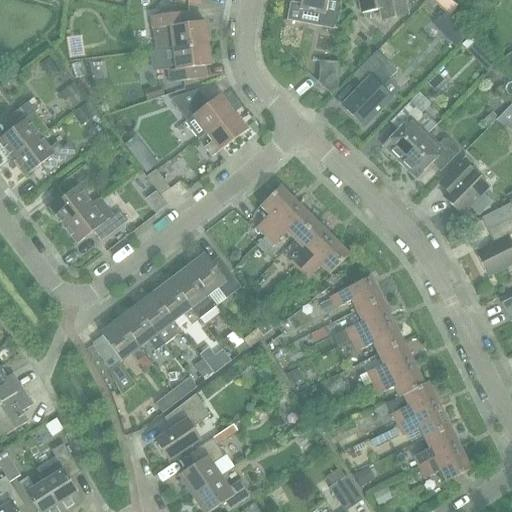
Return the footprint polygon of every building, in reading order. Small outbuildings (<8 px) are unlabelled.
[(334,26),(339,0),(300,0),(299,8),(324,13),(322,24),(334,26)] [(382,20),(408,15),(404,0),(358,0),(361,14),(379,10),(382,20)] [(153,51),(207,44),(204,22),(190,24),(188,12),(150,17),(155,50),(153,51)] [(456,25),(444,37),(456,48),(467,36),(456,25)] [(207,44),(153,51),(155,64),(167,63),(169,84),(206,79),(205,67),(210,66),(207,44)] [(362,86),(342,107),(356,121),(357,120),(364,127),(391,99),(380,88),(396,71),(387,62),(376,52),(352,76),(362,86)] [(485,54),(477,62),(486,72),(494,64),(485,54)] [(47,59),(39,65),(45,72),(53,66),(47,59)] [(317,82),(332,97),(338,90),(339,63),(321,63),(320,79),(317,82)] [(69,86),(58,94),(70,110),(81,101),(69,86)] [(164,97),(160,86),(143,91),(147,102),(164,97)] [(198,91),(170,100),(186,121),(185,123),(198,140),(206,134),(234,113),(220,95),(209,104),(198,91)] [(12,130),(0,139),(0,143),(11,159),(40,137),(48,131),(40,119),(35,113),(41,108),(33,98),(5,120),(12,130)] [(383,147),(399,163),(427,135),(417,125),(422,119),(422,114),(411,102),(390,123),(398,131),(383,147)] [(84,104),(72,114),(81,126),(93,116),(84,104)] [(498,118),(495,121),(507,129),(511,124),(511,107),(510,105),(498,118)] [(491,112),(483,121),(489,127),(495,121),(498,118),(491,112)] [(234,113),(206,134),(212,142),(204,148),(211,158),(219,152),(247,131),(234,113)] [(427,135),(399,163),(416,179),(431,164),(440,172),(460,152),(448,140),(443,140),(438,146),(427,135)] [(49,148),(40,137),(11,159),(25,177),(40,166),(47,176),(76,154),(68,144),(62,149),(57,142),(49,148)] [(148,153),(137,162),(146,174),(157,166),(148,153)] [(465,157),(443,180),(452,189),(443,197),(462,215),(470,207),(477,215),(490,202),(482,194),(488,188),(470,170),(474,166),(465,157)] [(63,227),(92,205),(83,193),(91,187),(86,181),(93,176),(85,166),(57,188),(64,198),(49,209),(63,227)] [(160,197),(170,189),(156,170),(146,177),(156,191),(160,197)] [(254,228),(264,238),(297,204),(280,187),(260,207),(268,215),(254,228)] [(156,191),(146,199),(154,210),(165,202),(160,197),(156,191)] [(92,205),(63,227),(77,245),(91,234),(99,243),(127,222),(120,212),(113,217),(109,210),(100,199),(92,205)] [(285,233),(294,242),(314,221),(297,204),(264,238),(273,246),(285,233)] [(511,245),(508,237),(511,235),(511,207),(510,204),(481,218),(493,243),(475,252),(488,277),(511,264),(511,245)] [(289,262),(298,271),(331,238),(314,221),(294,242),(301,249),(289,262)] [(264,238),(257,245),(265,254),(273,246),(264,238)] [(328,276),(349,255),(331,238),(298,271),(307,280),(319,267),(328,276)] [(232,253),(229,257),(232,261),(237,262),(240,257),(237,253),(232,253)] [(204,254),(186,268),(207,295),(217,288),(225,298),(240,287),(218,258),(211,264),(204,254)] [(216,306),(207,295),(186,268),(169,281),(198,319),(216,306)] [(355,313),(382,299),(371,277),(328,298),(329,300),(334,309),(350,301),(355,313)] [(169,281),(152,294),(173,321),(182,314),(190,325),(198,319),(169,281)] [(152,294),(135,307),(164,345),(181,332),(173,321),(152,294)] [(511,298),(501,304),(508,318),(511,315),(511,298)] [(344,330),(350,342),(392,321),(382,299),(355,313),(360,322),(344,330)] [(329,300),(320,305),(324,313),(334,309),(329,300)] [(156,351),(164,345),(135,307),(117,320),(138,348),(148,340),(156,351)] [(143,355),(138,348),(117,320),(100,333),(102,335),(92,343),(108,371),(121,396),(134,386),(117,363),(131,353),(136,361),(143,355)] [(371,345),(377,355),(403,342),(392,321),(350,342),(355,353),(371,345)] [(262,336),(271,329),(266,322),(256,329),(262,336)] [(237,355),(247,348),(241,340),(232,347),(237,355)] [(366,373),(371,385),(413,364),(403,342),(377,355),(382,365),(366,373)] [(216,360),(207,366),(213,374),(222,368),(216,360)] [(202,361),(193,368),(197,374),(207,366),(205,364),(202,361)] [(402,396),(428,383),(423,385),(413,364),(371,385),(377,395),(393,387),(398,398),(402,396)] [(207,366),(197,374),(203,382),(213,374),(207,366)] [(0,403),(22,390),(12,374),(6,378),(0,368),(0,403)] [(296,370),(286,375),(292,385),(301,379),(296,370)] [(366,373),(358,377),(364,388),(371,385),(366,373)] [(188,378),(171,391),(178,400),(195,387),(188,378)] [(391,414),(397,425),(438,405),(428,383),(402,396),(407,406),(391,414)] [(32,406),(22,390),(0,403),(0,439),(27,423),(21,412),(32,406)] [(171,391),(154,405),(161,414),(178,400),(171,391)] [(192,428),(210,417),(195,395),(164,419),(172,430),(155,441),(169,462),(200,441),(192,428)] [(418,428),(423,439),(449,426),(438,405),(397,425),(402,436),(418,428)] [(364,414),(368,426),(392,419),(388,407),(364,414)] [(214,435),(234,423),(230,416),(209,428),(214,435)] [(55,419),(45,426),(51,437),(62,430),(55,419)] [(232,426),(213,439),(217,446),(236,433),(232,426)] [(412,457),(418,468),(460,447),(449,426),(423,439),(428,449),(412,457)] [(178,476),(191,496),(220,477),(213,465),(225,457),(217,446),(213,439),(188,455),(195,465),(178,476)] [(56,459),(37,471),(44,482),(62,511),(67,511),(83,502),(69,480),(80,473),(81,473),(80,471),(63,444),(51,452),(56,459)] [(440,471),(445,482),(471,470),(460,447),(418,468),(424,480),(440,471)] [(9,460),(0,465),(0,468),(6,478),(9,483),(19,477),(9,460)] [(343,511),(345,511),(362,501),(346,476),(328,488),(343,511)] [(220,477),(191,496),(201,511),(210,511),(221,505),(225,511),(232,511),(252,499),(240,481),(228,489),(220,477)] [(0,503),(3,508),(0,509),(0,511),(17,511),(16,509),(23,505),(9,483),(6,478),(0,481),(0,492),(1,494),(0,494),(0,503)] [(36,511),(62,511),(44,482),(34,488),(27,478),(18,483),(25,494),(36,511)] [(293,485),(299,501),(318,494),(312,478),(293,485)] [(385,489),(372,496),(377,506),(390,500),(385,489)] [(320,493),(303,504),(308,511),(318,511),(329,505),(320,493)]
